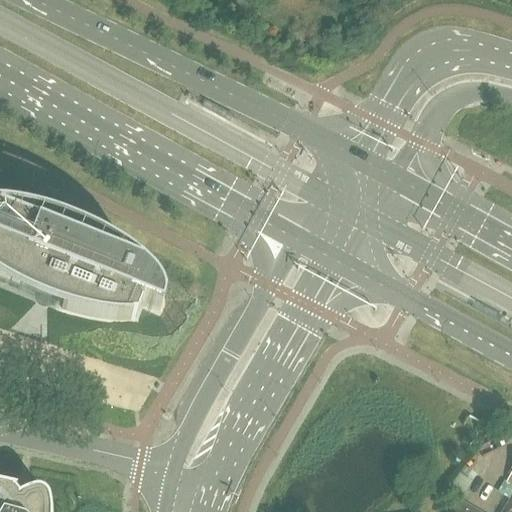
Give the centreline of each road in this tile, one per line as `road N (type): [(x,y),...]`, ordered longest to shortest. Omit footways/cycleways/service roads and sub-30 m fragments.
road 1 (primary): [(0,76),(299,241)]
road 2 (primary): [(300,130),(31,0)]
road 3 (tertiary): [(299,241),(211,386),(171,477)]
road 4 (tertiary): [(217,492),(342,265)]
road 5 (primary): [(342,265),(511,357)]
road 6 (unclassified): [(171,477),(0,428)]
road 7 (tertiary): [(393,178),(442,105),(471,94),(511,98)]
road 8 (primary): [(511,243),(393,178)]
road 9 (primary): [(412,68),(351,111),(300,130)]
